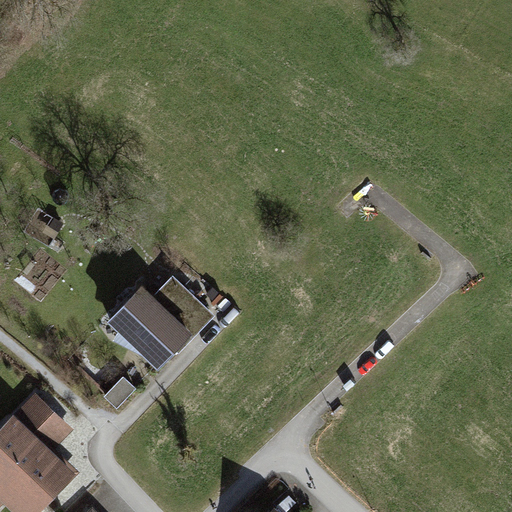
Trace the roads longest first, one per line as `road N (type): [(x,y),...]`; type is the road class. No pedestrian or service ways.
road 1 (residential): [(285,447),(453,273),(444,251),(368,189)]
road 2 (residential): [(230,310),(107,441),(109,468),(149,511)]
